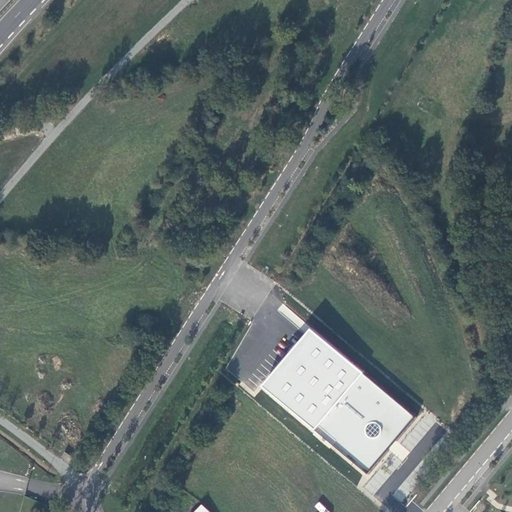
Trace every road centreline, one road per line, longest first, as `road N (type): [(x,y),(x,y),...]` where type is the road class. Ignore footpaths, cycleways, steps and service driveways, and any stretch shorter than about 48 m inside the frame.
road 1 (residential): [(92,511),(83,503),(391,0)]
road 2 (unclassified): [(432,511),(511,418)]
